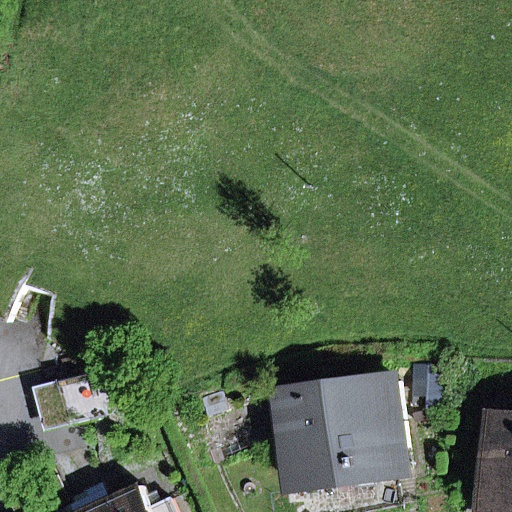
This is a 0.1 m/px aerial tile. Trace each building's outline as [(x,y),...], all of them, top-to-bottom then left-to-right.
[(36,266),(0,252),(0,319),(13,324),(28,286),(36,266)] [(48,433),(75,426),(109,417),(98,373),(64,382),(37,389),(48,433)] [(396,466),(395,454),(411,451),(402,382),(368,387),(367,382),(339,386),(340,391),(288,398),(301,491),(332,487),(330,475),(396,466)] [(511,411),(501,410),(496,511),(511,511),(511,411)] [(332,487),(414,476),(411,451),(395,454),(396,466),(330,475),(332,487)] [(13,500),(18,511),(51,511),(72,502),(61,478),(13,500)] [(179,511),(174,501),(156,509),(146,488),(114,503),(109,492),(77,507),(78,511),(179,511)]
